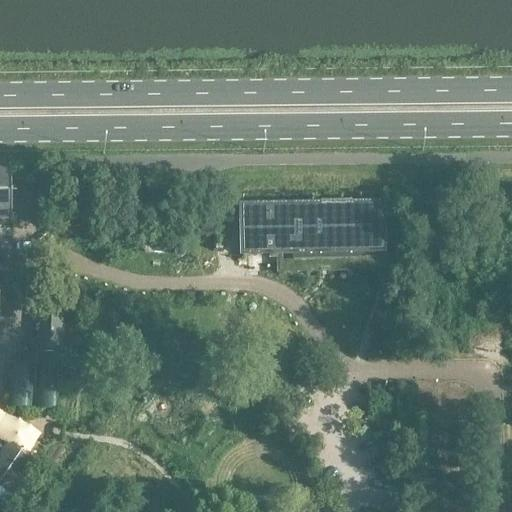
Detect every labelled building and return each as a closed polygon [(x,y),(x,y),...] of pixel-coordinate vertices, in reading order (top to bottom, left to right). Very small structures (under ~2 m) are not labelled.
[(0,221),(11,221),(10,171),(10,170),(0,169),(0,221)] [(254,242),(254,241),(255,255),(292,253),(293,264),(381,262),(380,239),(380,222),(379,209),(253,211),(254,224),(253,225),(254,242)] [(145,248),(146,253),(158,253),(169,255),(178,257),(181,257),(183,255),(185,252),(185,250),(184,247),(180,245),(176,244),(145,244),(145,248)] [(58,352),(59,317),(41,316),(39,351),(58,352)] [(31,410),(33,366),(9,365),(7,409),(31,410)] [(59,412),(61,368),(37,366),(35,410),(59,412)] [(0,510),(31,465),(5,447),(0,454),(0,510)]
